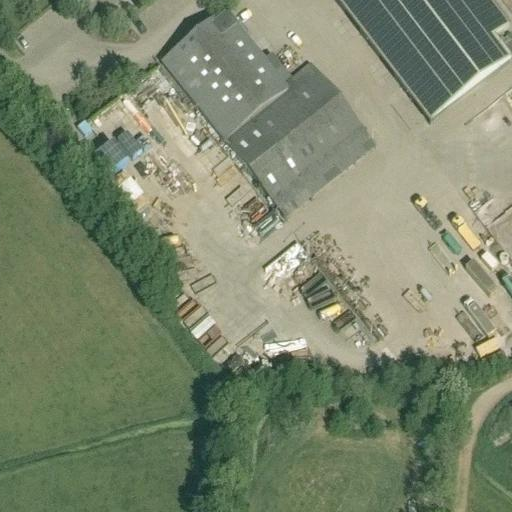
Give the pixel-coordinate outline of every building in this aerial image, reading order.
[(333,0),(430,127),(510,66),(493,43),(509,31),(485,0),(333,0)] [(284,90),(226,16),(162,67),(285,220),(375,148),(311,68),(284,90)] [(19,54),(46,41),(38,26),(12,39),(19,54)] [(187,149),(198,165),(215,153),(204,138),(187,149)] [(211,180),(227,168),(222,160),(206,172),(211,180)] [(488,201),(474,214),(480,221),(495,208),(488,201)] [(266,235),(275,219),(257,208),(248,225),(266,235)] [(462,256),(452,236),(460,233),(451,215),(440,220),(447,233),(439,237),(450,261),(462,256)] [(275,295),(302,265),(290,255),(263,284),(275,295)] [(403,259),(392,266),(401,280),(411,274),(403,259)] [(435,264),(426,270),(437,286),(446,281),(435,264)] [(413,287),(425,303),(436,294),(425,278),(413,287)] [(511,298),(505,286),(495,292),(511,319),(511,298)] [(254,292),(246,297),(256,315),(264,311),(254,292)] [(301,312),(287,309),(284,322),(298,325),(301,312)] [(321,326),(333,344),(350,333),(339,315),(321,326)] [(436,348),(446,337),(426,318),(416,330),(436,348)]
